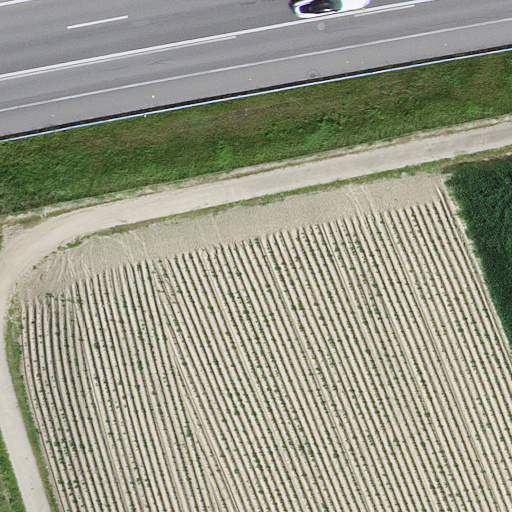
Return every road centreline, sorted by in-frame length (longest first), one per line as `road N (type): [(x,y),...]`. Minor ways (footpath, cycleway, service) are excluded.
road 1 (motorway): [(0,74),(223,0)]
road 2 (motorway): [(0,39),(218,0)]
